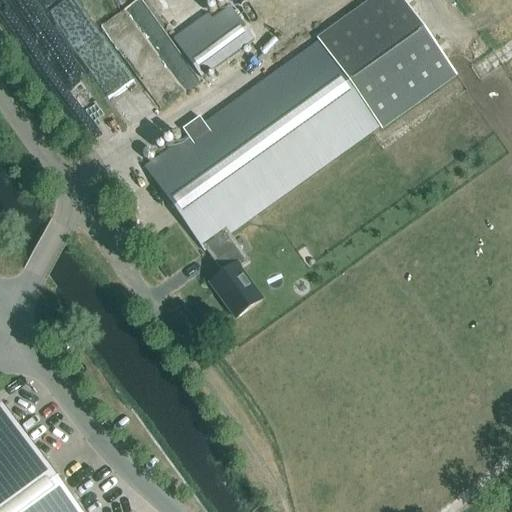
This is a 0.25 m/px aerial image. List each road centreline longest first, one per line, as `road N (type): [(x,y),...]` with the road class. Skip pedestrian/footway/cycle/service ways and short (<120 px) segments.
road 1 (unclassified): [(14,320),(74,202),(0,98)]
road 2 (unclassified): [(171,511),(110,453),(14,320)]
